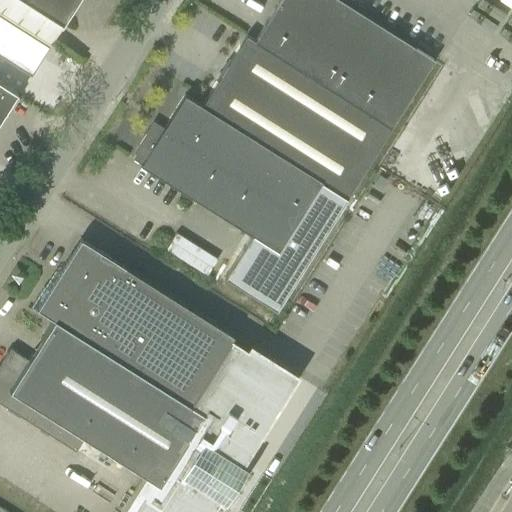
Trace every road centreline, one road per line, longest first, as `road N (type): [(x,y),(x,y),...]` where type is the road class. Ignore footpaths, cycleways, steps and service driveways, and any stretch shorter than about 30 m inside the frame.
road 1 (primary): [(511,232),(334,511)]
road 2 (unclassified): [(0,249),(157,0)]
road 3 (primary): [(381,511),(511,306)]
